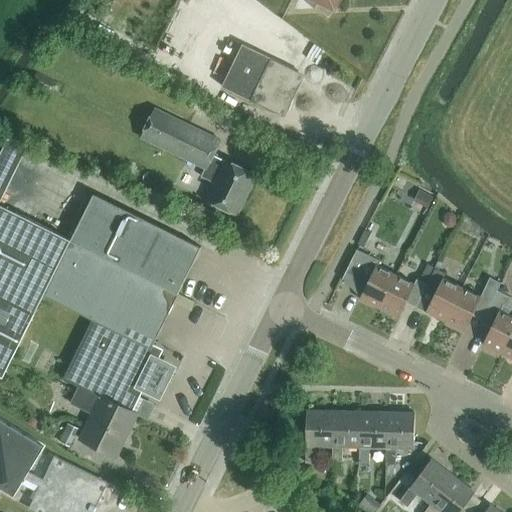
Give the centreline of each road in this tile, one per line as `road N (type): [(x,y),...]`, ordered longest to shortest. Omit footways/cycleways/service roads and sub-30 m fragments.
road 1 (tertiary): [(282,304),(439,0)]
road 2 (tertiary): [(178,511),(282,304)]
road 3 (residential): [(438,383),(282,304)]
road 4 (residential): [(438,383),(450,408),(451,443),(511,490)]
